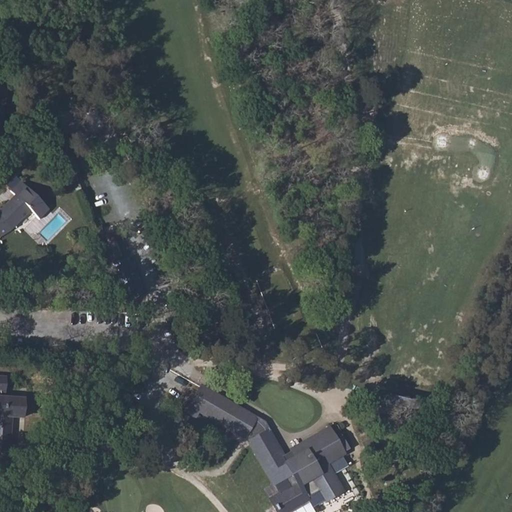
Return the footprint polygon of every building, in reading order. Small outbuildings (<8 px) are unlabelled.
[(12,200),(11,199),(0,210),(0,234),(10,229),(13,226),(14,226),(30,210),(39,219),(48,209),(20,181),(10,191),(15,195),(16,197),(12,200)] [(113,232),(106,235),(116,258),(123,254),(113,232)] [(146,301),(129,265),(111,275),(128,309),(146,301)] [(5,377),(0,376),(0,451),(9,452),(11,417),(22,418),(23,399),(0,397),(0,392),(4,392),(5,377)] [(335,431),(300,453),(304,460),(293,466),(290,459),(276,435),(272,438),(268,427),(262,426),(260,422),(206,392),(196,411),(255,443),(281,485),(290,480),(298,491),(278,503),(283,511),(300,511),(316,503),(314,500),(326,492),(334,501),(349,490),(333,464),(350,454),(335,431)] [(304,460),(300,453),(290,459),(293,466),(304,460)]
